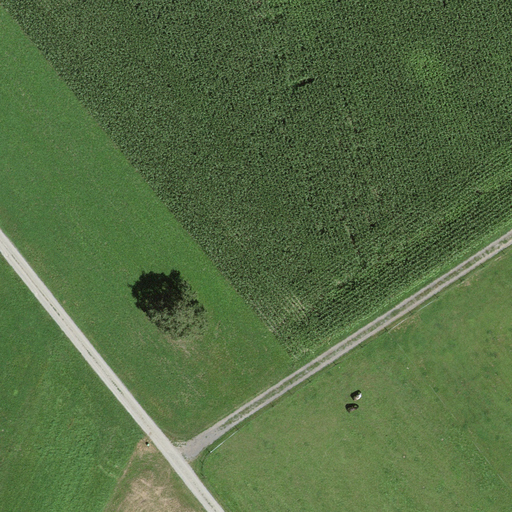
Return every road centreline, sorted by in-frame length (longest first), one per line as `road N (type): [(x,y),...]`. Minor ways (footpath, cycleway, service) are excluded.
road 1 (track): [(174,460),(384,311),(511,233)]
road 2 (track): [(0,244),(174,460)]
